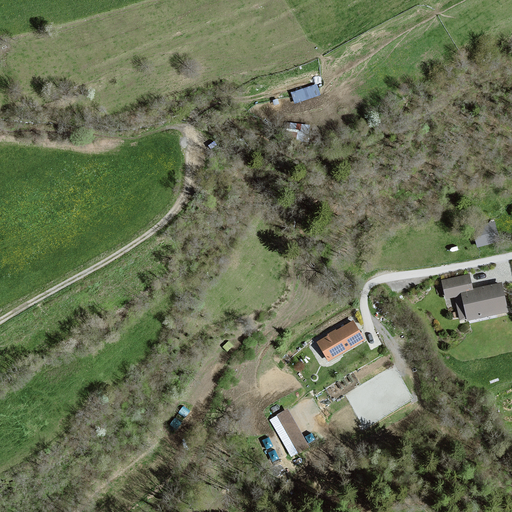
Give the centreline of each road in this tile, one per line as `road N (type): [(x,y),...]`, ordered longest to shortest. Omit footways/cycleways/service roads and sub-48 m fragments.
road 1 (track): [(0,322),(163,228),(186,193),(190,129)]
road 2 (residential): [(511,255),(368,286),(365,315),(408,377)]
